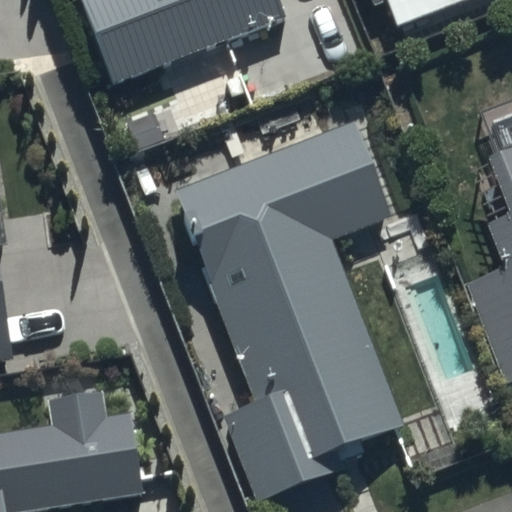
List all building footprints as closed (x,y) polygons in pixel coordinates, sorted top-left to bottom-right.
[(79,9),(114,99),(285,34),(272,0),(89,0),(91,5),(79,9)] [(511,0),(363,0),(371,21),(386,16),(397,49),(511,8),(511,0)] [(222,433),(254,511),(273,511),(350,487),(343,472),(405,443),(333,259),(395,235),(356,135),(180,203),(202,260),(196,263),(257,420),(222,433)] [(467,291),(508,388),(511,386),(511,171),(492,179),(511,226),(485,236),(501,277),(467,291)] [(0,378),(14,377),(0,266),(5,266),(0,222),(0,378)] [(0,511),(97,511),(142,505),(129,426),(108,429),(104,402),(49,411),(53,435),(0,442),(0,511)]
